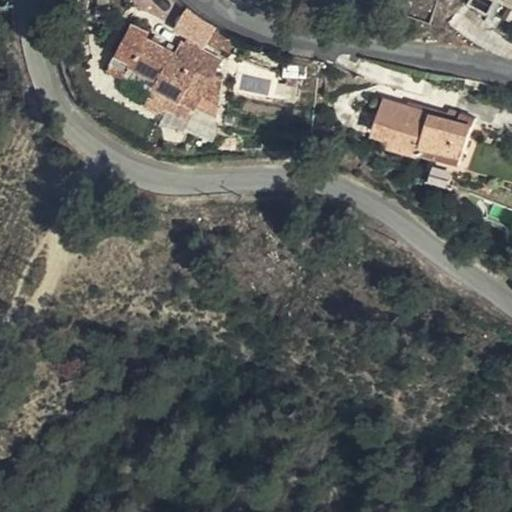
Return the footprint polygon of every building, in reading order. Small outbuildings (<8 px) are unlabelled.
[(154,60),(151,65),(147,71),(140,82),(152,90),(156,83),(183,100),(190,88),(219,46),(185,24),(177,37),(145,18),(146,12),(132,3),(112,34),(154,60)] [(147,71),(151,65),(154,60),(112,34),(104,46),(147,71)] [(450,136),(462,141),(472,113),(458,108),(455,115),(383,89),(372,120),(388,127),(387,132),(425,147),(429,137),(446,145),(450,136)] [(456,158),(462,141),(450,136),(446,145),(429,137),(425,147),(433,149),(456,158)] [(448,178),(456,158),(433,149),(425,169),(448,178)]
